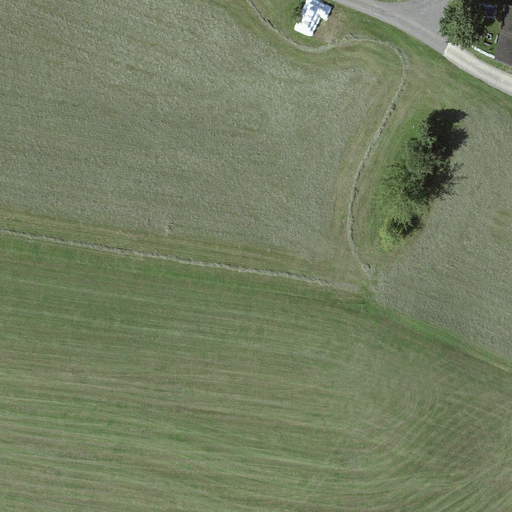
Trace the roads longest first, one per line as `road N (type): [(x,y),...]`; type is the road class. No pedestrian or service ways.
road 1 (track): [(511,382),(202,281),(0,242)]
road 2 (track): [(334,0),(511,83)]
